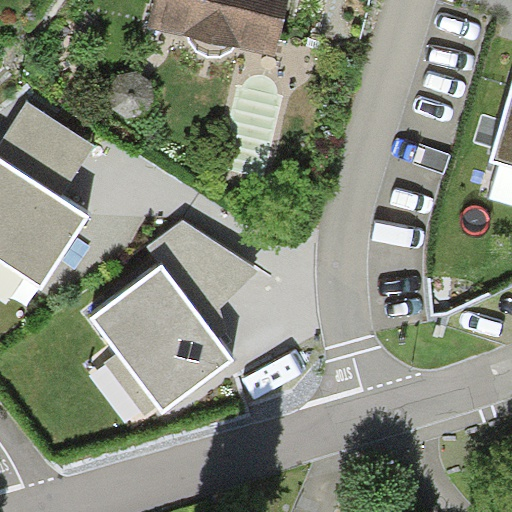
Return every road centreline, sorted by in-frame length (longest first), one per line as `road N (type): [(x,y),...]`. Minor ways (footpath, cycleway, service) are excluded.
road 1 (residential): [(369,417),(338,263),(343,210),(404,0)]
road 2 (residential): [(30,507),(369,417)]
road 3 (residential): [(397,408),(511,373)]
